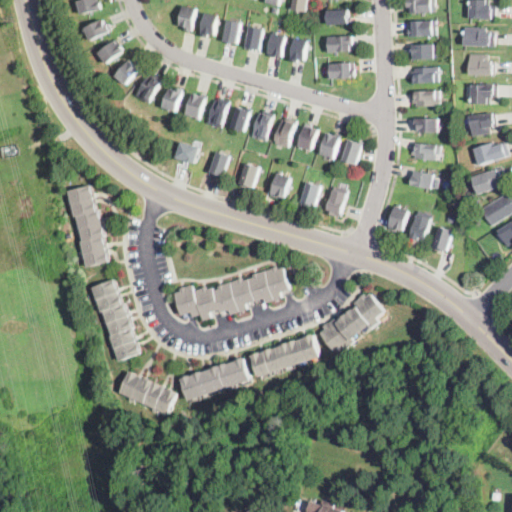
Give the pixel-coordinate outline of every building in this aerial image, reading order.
[(89,12),(82,14),(79,1),(83,0),(102,0),(104,8),(89,12)] [(309,0),(308,10),(308,12),(294,10),(295,0),(309,0)] [(412,13),(410,13),(409,0),(437,0),(437,12),(412,13)] [(497,19),(470,19),(471,0),(490,0),(490,6),(497,6),(497,19)] [(196,24),(194,31),(187,30),(187,27),(180,26),(184,6),(199,9),(196,24)] [(350,12),(350,17),(353,17),(353,24),(329,25),(328,10),(350,9),(350,12)] [(219,25),(217,36),(211,34),(210,38),(202,36),(206,13),(221,16),(219,25)] [(103,20),(106,26),(110,24),(114,30),(92,41),(86,29),(103,20)] [(240,36),(239,44),(232,42),(232,43),(225,41),(229,21),(243,24),(240,36)] [(411,36),(409,36),(409,29),(410,28),(410,22),(436,21),(438,21),(439,35),(411,36)] [(266,30),(262,50),(262,51),(254,49),(254,50),(247,49),(251,28),(251,26),(266,30)] [(485,28),(485,31),(496,31),(495,44),(465,44),(465,27),(485,28)] [(288,39),(284,57),(276,55),(276,57),(269,56),(274,31),(277,32),(277,34),(289,36),(288,39)] [(328,52),(327,37),(355,36),(355,51),(328,52)] [(311,40),(307,60),(300,59),(300,63),(292,62),(296,38),(311,40)] [(119,44),(121,46),(122,45),(126,51),(109,64),(100,53),(117,41),(119,44)] [(436,55),(438,55),(438,59),(414,60),(414,46),(435,45),(436,55)] [(488,58),(488,61),(494,61),(494,74),(470,74),(470,54),(488,54),(488,58)] [(133,62),(135,64),(137,62),(143,67),(129,85),(117,75),(130,60),(133,62)] [(331,79),(329,79),(328,65),(357,64),(357,78),(331,79)] [(413,82),(413,72),(416,72),(415,68),(440,68),(441,82),(413,82)] [(155,74),(162,78),(165,80),(151,103),(138,95),(150,75),(153,76),(155,74)] [(492,104),(473,104),(473,85),(499,84),(499,97),(492,97),(492,104)] [(184,90),(185,91),(177,112),(163,107),(170,88),(177,91),(178,88),(184,90)] [(442,95),(443,105),(418,106),(418,104),(414,104),(414,92),(442,91),(442,95)] [(210,95),(209,99),(208,98),(201,121),(199,120),(200,117),(188,114),(194,94),(201,96),(202,93),(210,95)] [(229,100),(232,101),(223,128),(212,124),(208,123),(216,99),(220,100),(221,97),(229,100)] [(254,109),(247,132),(232,127),(238,108),(246,110),(247,107),(254,109)] [(276,113),(268,141),(253,136),(262,108),(276,113)] [(475,136),(473,136),(471,116),(497,113),(498,126),(491,127),(492,134),(475,136)] [(287,117),(296,120),(299,121),(290,147),(276,143),(284,119),(287,120),(287,117)] [(440,118),(441,129),(441,132),(420,133),(419,125),(417,125),(417,119),(440,118)] [(320,130),(314,150),(304,147),(303,150),(299,149),(307,124),(307,123),(313,124),(312,128),(320,130)] [(343,136),(342,140),(336,160),(332,159),(332,157),(322,154),(328,133),(335,136),(336,133),(343,136)] [(366,142),(364,148),(358,165),(344,160),(350,140),(358,143),(358,140),(366,142)] [(198,163),(198,164),(178,158),(183,142),(203,148),(198,163)] [(443,145),(442,154),(439,154),(438,160),(417,158),(418,156),(414,155),(415,149),(415,142),(443,145)] [(508,143),(510,148),(511,155),(481,166),(478,158),(475,149),(495,143),(496,147),(508,143)] [(233,153),(225,178),(220,176),(220,173),(212,170),(219,149),(233,153)] [(262,168),(257,187),(256,188),(251,187),(251,189),(243,187),(244,184),(242,183),(243,180),(248,164),(262,168)] [(499,188),(479,194),(473,178),(486,173),(504,168),(508,179),(498,183),(499,188)] [(436,174),(434,188),(412,184),(414,176),(415,176),(416,170),(436,174)] [(290,190),(287,198),(277,196),(277,197),(273,196),(280,172),(283,172),(282,174),(293,177),(290,190)] [(321,191),(316,206),(308,203),(307,204),(301,203),(301,201),(308,181),(322,186),(321,191)] [(97,203),(99,209),(100,209),(108,236),(105,237),(112,261),(88,268),(81,242),(84,241),(77,217),(76,217),(68,191),(92,184),(97,203)] [(345,206),(342,216),(342,217),(336,215),(336,217),(327,214),(336,186),(350,190),(345,206)] [(511,214),(493,226),(483,209),(510,192),(511,194),(511,214)] [(408,220),(405,231),(398,228),(397,231),(390,228),(394,217),(397,205),(401,206),(400,207),(411,210),(408,220)] [(427,237),(426,242),(411,238),(420,211),(434,215),(427,237)] [(511,243),(508,246),(499,231),(511,222),(511,243)] [(449,249),(448,252),(434,248),(441,228),(441,227),(455,232),(449,249)] [(278,266),(279,268),(284,266),(293,296),(267,303),(266,299),(249,304),(250,310),(224,318),(223,313),(214,316),(214,318),(205,321),(203,315),(185,320),(184,315),(182,315),(176,293),(181,291),(180,288),(194,285),(195,290),(208,287),(208,288),(214,287),(215,290),(219,289),(218,286),(244,278),(244,280),(254,277),(253,274),(278,266)] [(123,296),(125,303),(128,302),(137,329),(135,329),(144,353),(122,361),(113,336),(114,336),(106,312),(104,313),(95,287),(117,279),(123,296)] [(373,291),(388,310),(380,316),(383,320),(374,327),(371,323),(355,337),(358,340),(349,347),(345,343),(336,349),(322,332),(327,328),(325,325),(330,320),(331,321),(336,317),(340,321),(359,306),(355,301),(362,296),(361,295),(366,292),(369,295),(373,291)] [(260,376),(253,354),(316,332),(324,354),(260,376)] [(253,380),(190,401),(183,378),(228,363),(245,357),(253,380)] [(180,393),(171,414),(122,392),(131,372),(180,393)] [(336,505),(335,507),(346,511),(309,511),(313,503),(313,502),(323,506),(325,500),(336,505)]
